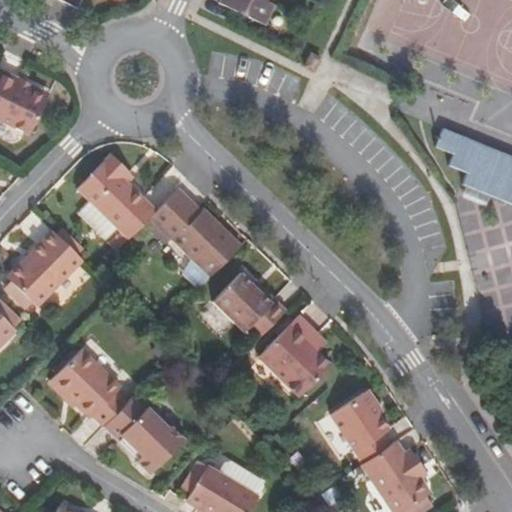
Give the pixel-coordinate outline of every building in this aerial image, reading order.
[(219,0),(218,2),(263,24),(272,6),(264,1),(264,0),(219,0)] [(309,56),(303,68),(312,72),(318,60),(309,56)] [(0,120),(29,135),(46,99),(17,85),(20,81),(0,70),(0,120)] [(48,95),(20,81),(17,85),(46,99),(48,95)] [(511,158),(441,129),(434,148),(451,155),(448,167),(465,174),(461,184),(511,205),(511,158)] [(115,253),(127,240),(149,218),(156,211),(122,179),(129,174),(111,156),(76,191),(89,203),(120,233),(108,246),(115,253)] [(200,213),(177,190),(156,211),(149,218),(210,277),(239,247),(203,211),(200,213)] [(120,233),(89,203),(78,214),(108,246),(120,233)] [(36,306),(81,260),(79,257),(52,232),(7,278),(10,281),(2,289),(24,310),(32,302),(36,306)] [(285,311),(263,291),(259,294),(252,288),(240,276),(213,303),(254,343),(285,311)] [(256,284),(252,288),(259,294),(263,291),(256,284)] [(0,343),(12,331),(12,330),(21,320),(0,300),(0,343)] [(309,346),(316,337),(297,320),(259,359),(299,398),(330,367),(317,353),(309,346)] [(325,346),(316,337),(309,346),(317,353),(325,346)] [(55,375),(77,353),(73,349),(50,370),(55,375)] [(92,416),(103,426),(126,403),(115,393),(120,388),(80,350),(77,353),(55,375),(53,378),(77,401),(75,404),(90,418),(92,416)] [(53,378),(47,384),(71,407),(75,404),(77,401),(53,378)] [(333,415),(364,462),(390,445),(383,435),(391,428),(383,415),(385,414),(370,392),(333,415)] [(168,428),(135,394),(126,403),(103,426),(120,442),(124,439),(143,457),(138,461),(137,462),(149,474),(184,439),(172,426),(168,428)] [(120,442),(138,461),(143,457),(124,439),(120,442)] [(361,464),(392,511),(443,511),(416,473),(423,468),(411,451),(404,455),(394,442),(390,445),(364,462),(361,464)] [(196,460),(190,471),(201,477),(207,467),(196,460)] [(247,511),(257,496),(207,467),(201,477),(190,471),(179,487),(189,494),(186,499),(201,508),(208,511),(247,511)]
